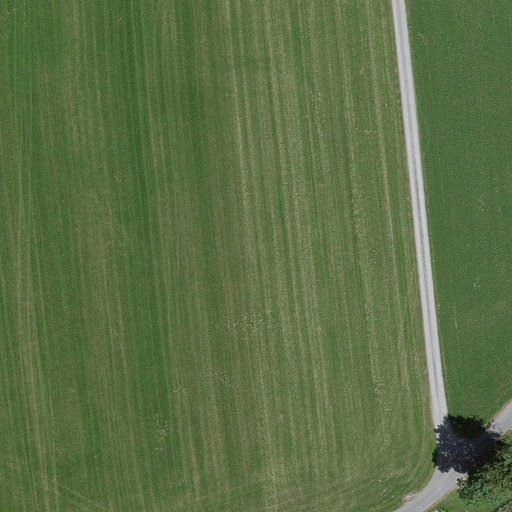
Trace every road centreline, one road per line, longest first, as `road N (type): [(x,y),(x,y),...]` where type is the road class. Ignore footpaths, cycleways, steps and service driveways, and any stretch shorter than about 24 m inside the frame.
road 1 (track): [(392,0),(454,474)]
road 2 (residential): [(407,511),(511,415)]
